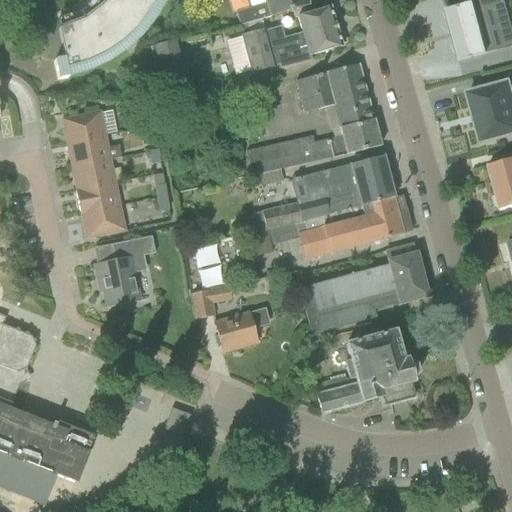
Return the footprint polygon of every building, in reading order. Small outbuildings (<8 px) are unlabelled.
[(83,0),(83,1),(74,7),(65,11),(54,14),(58,31),(57,31),(57,33),(47,35),(57,82),(58,82),(67,80),(67,79),(88,73),(107,64),(124,53),(139,39),(152,22),(162,4),(163,0),(83,0)] [(238,28),(306,8),(304,0),(244,0),(245,0),(247,10),(233,14),(238,28)] [(463,0),(465,6),(444,12),(457,62),(496,52),(494,44),(485,9),(504,4),(503,0),(463,0)] [(310,58),(341,48),(329,9),(296,19),(301,35),(282,41),(280,34),(266,37),(265,31),(239,38),(249,75),(278,68),(279,73),(311,63),(310,58)] [(155,107),(191,98),(178,42),(141,50),(155,107)] [(364,87),(363,87),(357,66),(293,83),(302,115),(323,110),(326,119),(369,107),(364,87)] [(511,82),(467,95),(480,145),(511,136),(511,82)] [(360,153),(380,148),(369,107),(326,119),(331,140),(312,145),(317,163),(360,153)] [(143,128),(153,126),(150,112),(141,114),(143,128)] [(66,145),(104,137),(100,113),(61,121),(66,145)] [(146,142),(155,140),(153,126),(143,128),(146,142)] [(117,147),(106,149),(104,137),(66,145),(71,169),(119,159),(117,147)] [(247,162),(237,165),(241,180),(257,176),(279,171),(300,166),(317,163),(312,145),(311,139),(244,154),(247,162)] [(149,167),(158,165),(155,151),(146,153),(149,167)] [(309,202),(236,220),(241,239),(267,232),(303,223),(326,216),(341,213),(341,212),(360,207),(360,208),(393,199),(382,158),(303,180),(309,202)] [(110,162),(119,160),(119,159),(71,169),(75,192),(75,193),(114,185),(110,162)] [(511,160),(486,168),(498,212),(511,208),(511,160)] [(155,200),(165,198),(161,176),(151,177),(155,200)] [(79,217),(118,208),(114,185),(75,193),(79,217)] [(157,214),(167,212),(165,198),(155,200),(157,214)] [(298,241),(286,244),(290,259),(298,257),(297,251),(300,250),(303,263),(383,241),(403,236),(393,199),(360,208),(360,207),(341,212),(341,213),(326,216),(303,223),(306,234),(296,236),(298,241)] [(85,240),(123,232),(118,208),(79,217),(80,217),(85,240)] [(241,239),(234,240),(239,260),(246,258),(246,260),(272,254),(270,248),(267,232),(241,239)] [(96,266),(94,266),(97,282),(100,282),(106,310),(138,303),(133,275),(130,260),(141,257),(154,255),(151,238),(112,246),(115,262),(96,265),(96,266)] [(416,256),(395,261),(393,253),(384,256),(386,263),(383,263),(384,268),(307,286),(313,313),(307,314),(310,327),(308,331),(312,344),(323,341),(320,331),(373,318),(371,310),(398,303),(399,306),(427,299),(416,256)] [(210,307),(230,303),(228,289),(189,296),(194,323),(212,320),(210,307)] [(253,331),(267,327),(262,309),(213,325),(222,354),(256,345),(253,331)] [(1,327),(4,319),(0,317),(0,488),(40,503),(51,475),(76,485),(88,455),(86,454),(92,438),(54,423),(53,425),(52,425),(50,430),(7,413),(18,385),(25,383),(21,373),(25,371),(34,347),(30,338),(1,327)] [(397,356),(399,356),(393,333),(342,347),(350,376),(313,386),(320,416),(361,405),(361,403),(380,399),(382,407),(413,400),(409,385),(411,385),(411,382),(413,382),(417,375),(415,366),(408,363),(406,363),(405,361),(399,363),(397,356)] [(187,425),(190,418),(171,410),(162,431),(172,434),(177,422),(187,425)]
